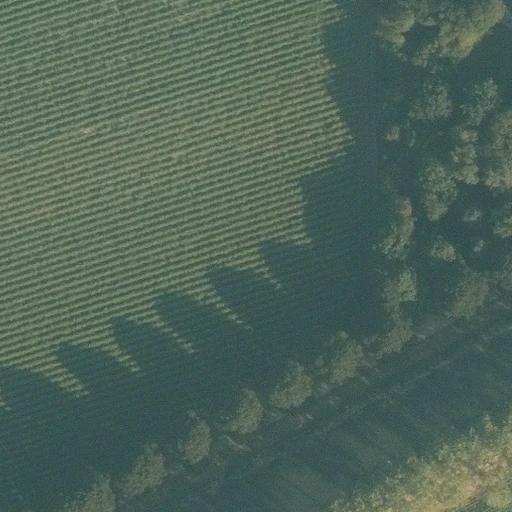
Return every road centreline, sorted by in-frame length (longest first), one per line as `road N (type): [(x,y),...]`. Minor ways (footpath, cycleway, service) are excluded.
road 1 (unclassified): [(104,511),(511,283)]
road 2 (track): [(389,511),(511,445)]
